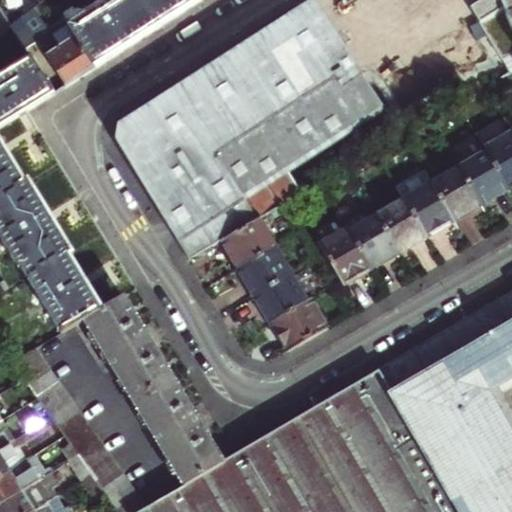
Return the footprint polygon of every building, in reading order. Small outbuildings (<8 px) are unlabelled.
[(114,0),(69,29),(96,70),(149,36),(198,5),(205,0),(114,0)] [(338,35),(316,0),(119,127),(116,141),(162,216),(165,221),(169,228),(190,263),(222,244),(259,222),(401,140),(365,80),(338,35)] [(366,17),(355,0),(316,0),(338,35),(366,17)] [(355,0),(366,17),(381,42),(434,10),(450,0),(355,0)] [(511,0),(477,0),(474,2),(507,60),(511,57),(511,0)] [(0,35),(11,28),(0,10),(0,35)] [(77,82),(96,70),(69,29),(68,27),(54,36),(61,49),(47,58),(66,89),(77,82)] [(0,129),(42,104),(55,96),(31,60),(0,78),(0,237),(19,269),(22,268),(62,335),(86,321),(102,311),(87,287),(69,257),(72,255),(48,216),(29,184),(25,186),(3,149),(0,143),(0,129)] [(487,155),(509,192),(511,189),(511,135),(485,151),(487,155)] [(459,171),(481,208),(494,201),(509,192),(487,155),(459,171)] [(432,187),(454,224),(468,216),(481,208),(459,171),(432,187)] [(406,202),(427,239),(439,233),(454,224),(432,187),(424,172),(397,187),(406,202)] [(378,218),(400,255),(413,248),(427,239),(406,202),(378,218)] [(351,234),(372,271),(384,264),(400,255),(378,218),(351,234)] [(259,222),(222,244),(231,260),(238,272),(276,250),(259,222)] [(351,234),(349,231),(320,248),(344,288),(360,278),(372,271),(351,234)] [(276,250),(238,272),(246,286),(254,299),(291,277),(276,250)] [(291,277),(254,299),(262,313),(270,327),(308,305),(291,277)] [(511,295),(223,463),(184,486),(147,508),(139,511),(511,511),(511,412),(503,397),(511,391),(511,295)] [(124,298),(102,311),(86,321),(184,486),(223,463),(191,411),(143,330),(124,298)] [(308,305),(270,327),(280,343),(287,355),(327,331),(311,303),(308,305)] [(37,350),(15,364),(74,449),(80,457),(93,476),(118,511),(139,511),(147,508),(37,350)] [(0,451),(16,442),(13,436),(8,439),(4,433),(0,435),(0,451)] [(0,479),(11,473),(5,463),(22,452),(20,448),(29,442),(25,436),(16,442),(0,451),(0,479)] [(72,462),(80,457),(74,449),(67,454),(72,462)] [(84,482),(93,476),(80,457),(72,462),(84,482)] [(0,506),(50,476),(45,470),(40,474),(32,460),(11,473),(0,479),(0,506)] [(0,511),(35,511),(55,500),(48,488),(54,484),(50,476),(0,506),(0,511)] [(67,511),(66,509),(63,511),(55,500),(35,511),(67,511)]
